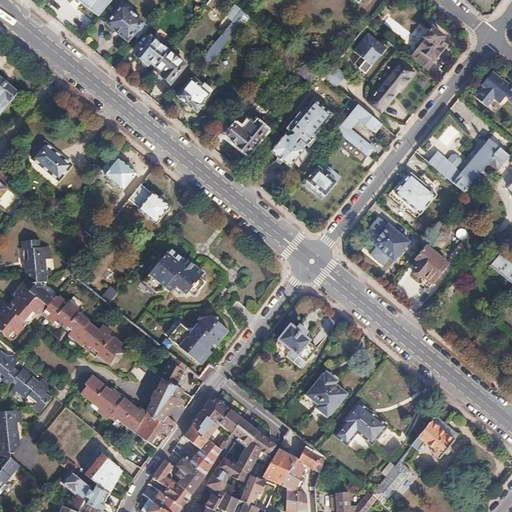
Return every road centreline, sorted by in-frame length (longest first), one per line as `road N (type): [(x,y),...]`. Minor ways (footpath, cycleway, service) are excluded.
road 1 (residential): [(16,19),(311,261)]
road 2 (residential): [(311,261),(491,36)]
road 3 (residential): [(311,261),(511,424)]
